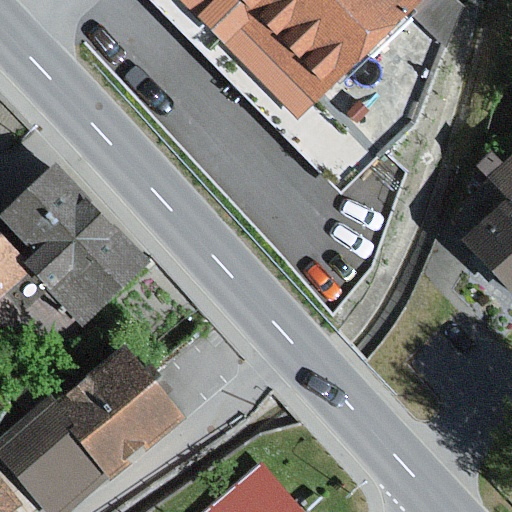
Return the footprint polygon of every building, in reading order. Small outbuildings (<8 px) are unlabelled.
[(457,9),(448,0),(208,0),(211,2),(205,9),(307,115),(318,105),(372,162),(413,123),(457,9)] [(495,205),(450,246),(511,313),(511,160),(499,172),(486,158),(467,175),(495,205)] [(56,170),(4,220),(41,258),(31,268),(87,326),(149,265),(56,170)] [(0,237),(0,326),(63,346),(87,326),(31,268),(0,237)] [(55,398),(0,441),(0,450),(37,500),(47,511),(77,511),(190,422),(131,348),(60,405),(55,398)] [(0,450),(0,511),(20,511),(37,500),(0,450)] [(303,511),(263,464),(204,511),(303,511)]
